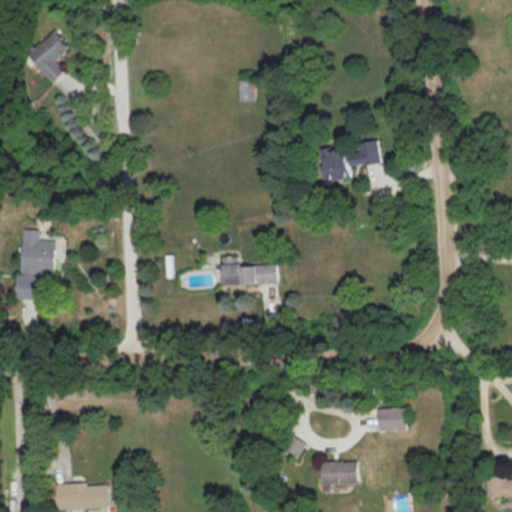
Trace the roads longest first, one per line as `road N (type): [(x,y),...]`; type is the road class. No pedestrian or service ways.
road 1 (residential): [(426,0),(447,299),(430,338),(387,351),(0,363)]
road 2 (residential): [(113,0),(133,359)]
